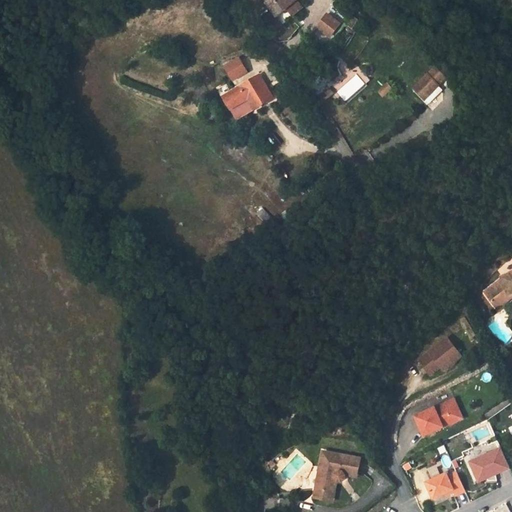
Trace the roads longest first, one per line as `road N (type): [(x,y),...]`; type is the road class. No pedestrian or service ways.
road 1 (unclassified): [(233,0),(246,24),(282,46),(385,221)]
road 2 (track): [(511,194),(420,221),(385,221)]
